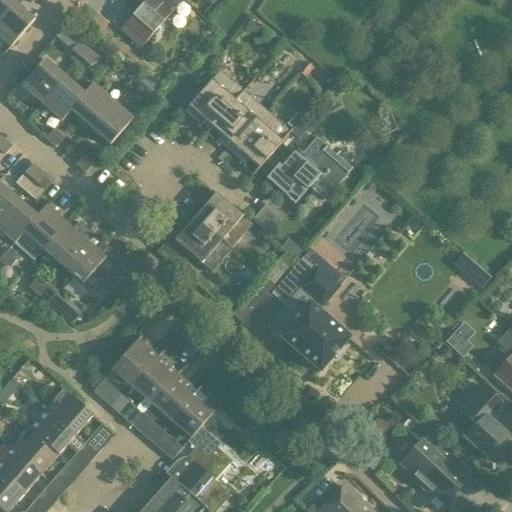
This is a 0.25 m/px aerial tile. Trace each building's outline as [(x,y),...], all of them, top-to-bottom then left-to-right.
[(0,0),(0,19),(14,4),(9,0),(0,0)] [(147,0),(136,13),(135,13),(118,32),(139,50),(182,1),(181,0),(147,0)] [(120,0),(135,13),(136,13),(147,0),(120,0)] [(34,21),(14,4),(0,19),(0,39),(10,48),(34,21)] [(81,59),(89,50),(79,42),(71,51),(81,59)] [(89,50),(81,59),(90,68),(98,58),(89,50)] [(41,106),(64,78),(44,61),(20,88),(41,106)] [(211,130),(242,94),(218,73),(183,114),(197,127),(201,122),(211,130)] [(83,95),(64,78),(41,106),(60,123),(69,112),(84,95),(83,95)] [(92,84),(83,95),(84,95),(69,112),(89,129),(113,102),(92,84)] [(217,144),(231,155),(266,114),(242,94),(211,130),(221,139),(217,144)] [(113,102),(89,129),(109,147),(133,119),(113,102)] [(266,114),(231,155),(244,167),(248,162),(258,170),(289,134),(266,114)] [(62,139),(53,130),(45,139),(55,148),(62,139)] [(0,160),(12,147),(3,139),(0,141),(0,160)] [(302,155),(297,151),(287,162),(284,159),(266,181),(283,195),(294,206),(309,189),(323,201),(332,190),(335,193),(340,188),(338,186),(355,166),(338,152),(331,161),(322,153),(326,149),(315,140),(302,155)] [(92,165),(83,156),(75,165),(85,174),(92,165)] [(25,193),(42,173),(32,164),(15,184),(25,193)] [(42,173),(25,193),(34,201),(51,181),(42,173)] [(0,221),(18,201),(0,185),(0,221)] [(204,209),(195,219),(231,249),(251,226),(211,191),(199,205),(204,209)] [(37,217),(36,217),(18,201),(0,221),(0,232),(14,244),(23,234),(22,233),(37,217)] [(267,204),(252,223),(266,236),(283,217),(267,204)] [(45,206),(36,217),(37,217),(22,233),(23,234),(42,250),(65,223),(45,206)] [(231,249),(195,219),(187,228),(182,224),(170,238),(210,273),(231,249)] [(42,250),(62,267),(85,241),(65,223),(42,250)] [(91,234),(85,241),(62,267),(82,285),(82,284),(91,292),(107,274),(98,266),(111,251),(91,234)] [(280,250),(285,254),(293,261),(301,252),(288,240),(280,250)] [(6,252),(0,258),(0,263),(8,270),(16,261),(6,252)] [(273,268),(282,275),(293,261),(285,254),(273,268)] [(315,300),(323,307),(339,288),(338,288),(345,279),(324,262),(318,267),(317,266),(315,268),(303,257),(271,294),(285,307),(272,322),(285,334),(281,339),(320,373),(348,341),(309,307),(315,300)] [(37,296),(45,286),(36,278),(30,284),(28,287),(33,293),(37,296)] [(264,278),(243,302),(252,310),(273,285),(264,278)] [(45,286),(37,296),(47,304),(55,295),(45,286)] [(475,334),(464,324),(445,344),(462,359),(472,348),(466,343),(475,334)] [(511,334),(508,330),(495,343),(507,354),(510,351),(511,353),(511,356),(493,376),(511,393),(511,334)] [(130,388),(160,354),(140,337),(110,371),(130,388)] [(152,407),(149,405),(180,371),(160,354),(130,388),(143,399),(135,408),(142,414),(144,416),(148,412),(152,407)] [(152,407),(169,423),(199,388),(180,371),(149,405),(152,407)] [(103,380),(92,392),(99,398),(110,386),(103,380)] [(484,387),(449,424),(487,460),(508,437),(492,422),(506,407),(484,387)] [(39,407),(74,437),(91,418),(56,388),(39,407)] [(189,440),(199,429),(219,406),(199,388),(169,423),(189,440)] [(23,427),(57,457),(68,444),(90,463),(95,456),(83,446),(74,437),(39,407),(23,427)] [(131,426),(142,414),(135,408),(125,420),(131,426)] [(142,414),(131,426),(142,435),(156,419),(148,412),(144,416),(142,414)] [(418,483),(421,486),(443,463),(429,451),(438,441),(417,422),(408,433),(419,443),(401,462),(421,481),(418,483)] [(5,447),(40,477),(57,457),(23,427),(5,447)] [(218,445),(199,429),(189,440),(186,444),(193,450),(169,478),(170,479),(207,511),(215,511),(230,496),(213,482),(230,463),(215,449),(218,445)] [(83,446),(95,456),(102,449),(90,438),(83,446)] [(443,463),(421,486),(433,496),(435,493),(447,504),(468,480),(453,466),(458,461),(438,441),(429,451),(443,463)] [(182,449),(175,443),(164,455),(171,461),(182,449)] [(0,476),(23,496),(40,477),(5,447),(0,452),(0,476)] [(369,453),(361,462),(372,472),(380,463),(369,453)] [(8,511),(23,496),(0,476),(0,509),(3,511),(8,511)] [(49,485),(61,495),(68,488),(55,477),(49,485)] [(170,497),(162,507),(167,511),(207,511),(170,479),(160,489),(170,497)] [(61,495),(49,485),(44,491),(56,501),(61,495)] [(328,506),(319,497),(305,511),(306,511),(368,511),(345,489),(328,506)]
